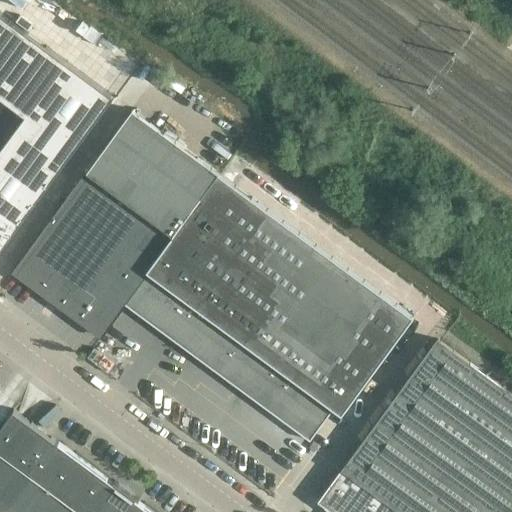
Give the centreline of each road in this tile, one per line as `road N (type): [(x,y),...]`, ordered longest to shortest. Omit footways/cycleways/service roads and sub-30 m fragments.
road 1 (unknown): [(0,269),(125,90),(213,149)]
road 2 (unclassified): [(245,511),(0,331)]
